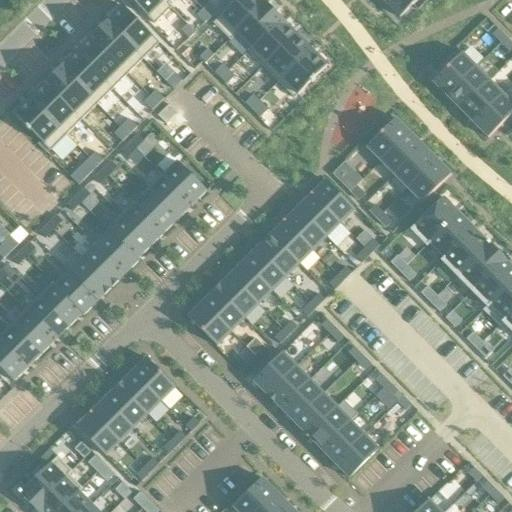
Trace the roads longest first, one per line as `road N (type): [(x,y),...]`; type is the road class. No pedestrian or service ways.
road 1 (residential): [(143,315),(340,511)]
road 2 (residential): [(143,315),(255,204),(262,191),(243,165)]
road 3 (residential): [(0,458),(143,315)]
